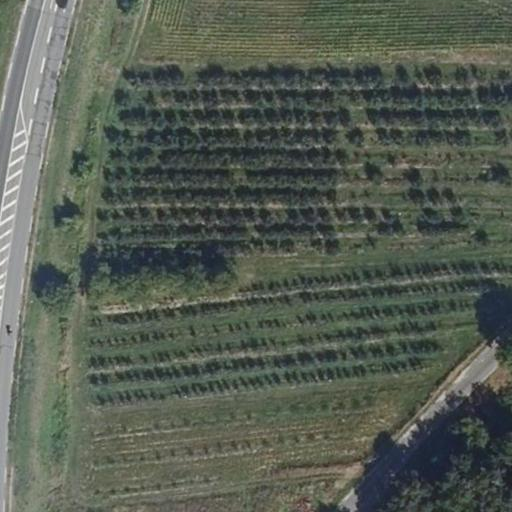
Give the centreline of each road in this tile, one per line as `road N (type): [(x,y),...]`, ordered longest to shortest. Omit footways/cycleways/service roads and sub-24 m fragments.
road 1 (track): [(143,0),(101,146),(75,356),(74,511)]
road 2 (primary): [(55,0),(14,182),(0,363)]
road 3 (tertiary): [(511,343),(348,511)]
